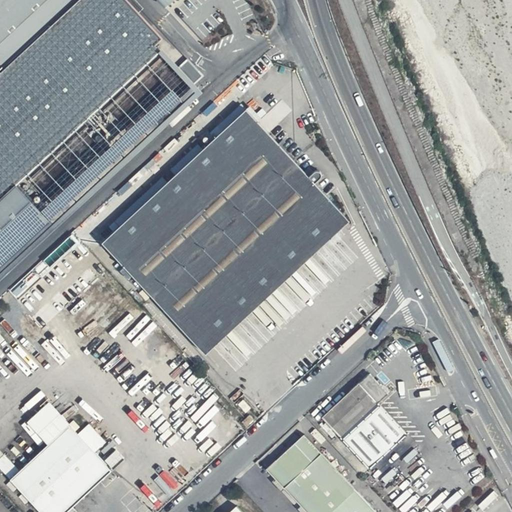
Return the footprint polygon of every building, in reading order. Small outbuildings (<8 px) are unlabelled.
[(122,0),(0,0),(0,274),(49,229),(53,225),(182,104),(203,85),(122,0)] [(323,168),(321,167),(313,174),(250,107),(106,239),(208,349),(350,214),(320,182),(326,176),(327,174),(326,172),(325,169),(323,168)] [(171,166),(175,171),(204,148),(200,144),(171,166)] [(410,432),(381,401),(382,400),(390,391),(371,371),(325,417),(375,468),(410,432)] [(69,424),(48,402),(26,423),(47,446),(69,424)] [(12,480),(43,511),(66,511),(113,468),(98,453),(79,433),(69,424),(47,446),(12,480)] [(105,442),(88,425),(79,433),(98,453),(105,442)] [(380,511),(307,431),(269,470),(309,511),(380,511)] [(6,454),(0,458),(0,464),(10,476),(19,468),(6,454)]
